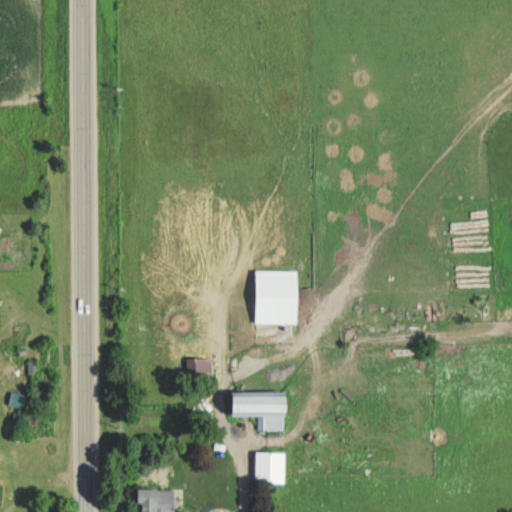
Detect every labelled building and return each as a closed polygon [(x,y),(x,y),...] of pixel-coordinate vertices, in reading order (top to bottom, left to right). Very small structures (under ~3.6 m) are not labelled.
[(298,271),(256,271),(256,324),(298,324),(298,271)] [(211,359),(187,359),(187,378),(212,377),(211,359)] [(257,429),(286,430),(286,391),(233,390),(233,415),(258,415),(257,429)] [(26,395),(12,392),(9,405),(24,408),(26,395)] [(285,481),(286,451),(256,450),(255,480),(285,481)] [(174,511),(174,488),(138,488),(137,511),(174,511)]
